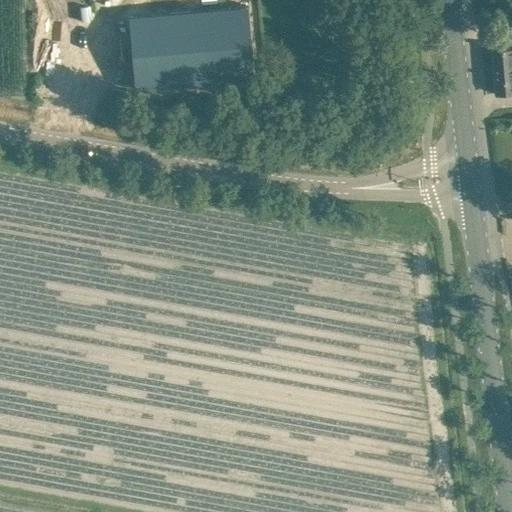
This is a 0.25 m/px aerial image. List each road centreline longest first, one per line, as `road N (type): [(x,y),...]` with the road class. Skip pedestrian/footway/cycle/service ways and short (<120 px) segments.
road 1 (tertiary): [(0,131),(293,184),(471,181)]
road 2 (secondary): [(508,511),(471,181)]
road 3 (secondary): [(471,181),(447,0)]
